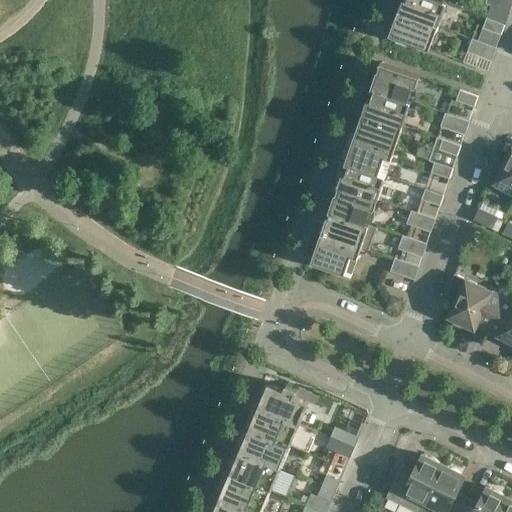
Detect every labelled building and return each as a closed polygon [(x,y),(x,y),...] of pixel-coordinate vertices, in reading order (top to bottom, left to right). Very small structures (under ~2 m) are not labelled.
[(447,1),(443,0),(402,0),(399,10),(438,25),(447,1)] [(511,0),(487,0),(486,2),(510,11),(511,3),(511,0)] [(438,25),(399,10),(390,33),(430,48),(438,25)] [(483,27),(501,33),(505,23),(487,17),(483,27)] [(468,51),(492,59),(496,47),(473,39),(468,51)] [(416,86),(420,75),(380,61),(371,87),(411,101),(412,100),(408,98),(413,84),(416,86)] [(411,101),(371,87),(371,88),(375,89),(372,97),(369,96),(363,111),(403,125),(411,101)] [(478,95),(460,89),(456,99),(474,106),(478,95)] [(403,125),(363,111),(356,134),(395,147),(403,125)] [(469,121),(453,115),(446,113),(442,125),(465,133),(469,121)] [(395,147),(356,134),(346,161),(386,175),(395,147)] [(462,144),(443,138),(439,148),(458,154),(462,144)] [(495,158),(488,178),(511,189),(511,147),(505,162),(495,158)] [(378,198),(386,175),(346,161),(346,162),(349,163),(347,171),(343,170),(338,185),(378,198)] [(453,167),(435,161),(431,171),(449,177),(453,167)] [(374,208),(378,198),(338,185),(330,210),(369,224),(370,222),(367,221),(371,207),(374,208)] [(444,194),(426,188),(422,198),(440,204),(444,194)] [(490,225),(495,214),(479,207),(475,218),(490,225)] [(369,224),(330,210),(322,233),(362,246),(369,248),(377,226),(369,224)] [(435,218),(417,212),(412,210),(408,222),(431,230),(435,218)] [(362,246),(322,233),(312,260),(345,272),(352,254),(358,256),(362,246)] [(427,243),(403,235),(399,247),(423,255),(427,243)] [(419,266),(395,258),(391,270),(415,278),(419,266)] [(504,296),(455,273),(448,294),(457,298),(449,315),(451,316),(451,319),(461,324),(463,322),(475,328),(477,323),(488,329),(504,296)] [(511,299),(504,296),(488,329),(511,340),(511,299)] [(266,375),(254,403),(300,423),(310,400),(296,394),(298,389),(266,375)] [(300,423),(254,403),(245,425),(291,445),(300,423)] [(291,445),(245,425),(235,447),(281,467),(291,445)] [(355,446),(359,435),(336,425),(331,436),(341,440),(355,446)] [(355,446),(341,440),(337,451),(350,457),(355,446)] [(281,467),(235,447),(226,469),(272,489),(281,467)] [(400,502),(419,511),(444,464),(423,453),(412,475),(400,469),(387,496),(400,502)] [(387,496),(400,469),(388,463),(376,491),(387,496)] [(465,474),(444,464),(419,511),(459,511),(465,501),(454,495),(465,474)] [(272,489),(226,469),(217,491),(263,511),(272,489)] [(327,474),(322,484),(336,490),(340,479),(327,474)] [(326,511),(331,501),(336,490),(322,484),(318,495),(312,493),(307,504),(324,511),(326,511)] [(476,507),(465,501),(459,511),(499,511),(508,496),(487,485),(476,507)] [(262,511),(263,511),(217,491),(208,511),(262,511)] [(511,511),(511,498),(508,496),(499,511),(511,511)]
